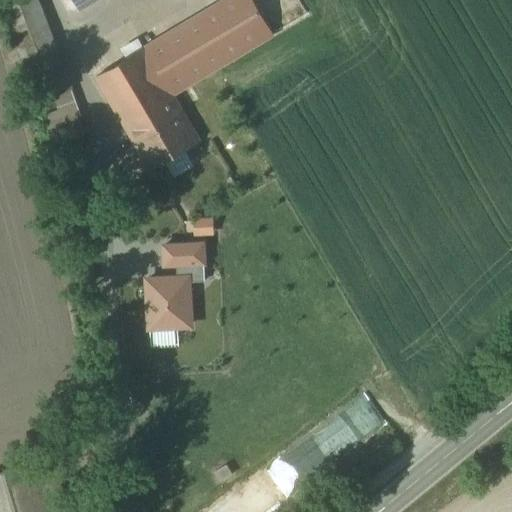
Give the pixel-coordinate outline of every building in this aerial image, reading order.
[(37,0),(0,0),(14,34),(40,102),(54,96),(71,89),(45,22),(37,0)] [(73,0),(79,9),(94,0),(73,0)] [(167,87),(171,94),(273,34),(252,0),(227,0),(145,49),(128,59),(97,77),(119,115),(167,87)] [(122,49),(128,59),(145,49),(138,39),(122,49)] [(167,87),(119,115),(151,168),(199,140),(171,94),(167,87)] [(81,116),(71,89),(54,96),(59,110),(46,114),(51,129),(81,116)] [(206,240),(160,242),(162,266),(206,264),(206,240)] [(192,272),(143,274),(146,330),(195,328),(192,272)] [(65,511),(53,464),(0,478),(0,511),(65,511)]
